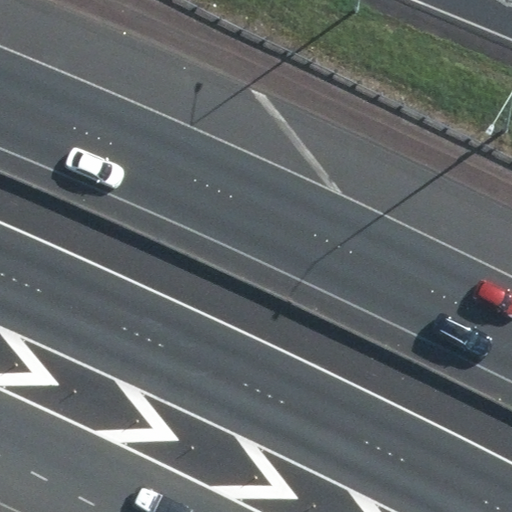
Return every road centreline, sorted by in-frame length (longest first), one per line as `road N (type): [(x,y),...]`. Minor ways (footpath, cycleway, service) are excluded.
road 1 (motorway): [(0,102),(269,211),(511,332)]
road 2 (motorway): [(488,511),(114,324),(0,277)]
road 3 (motorway): [(186,511),(0,420)]
